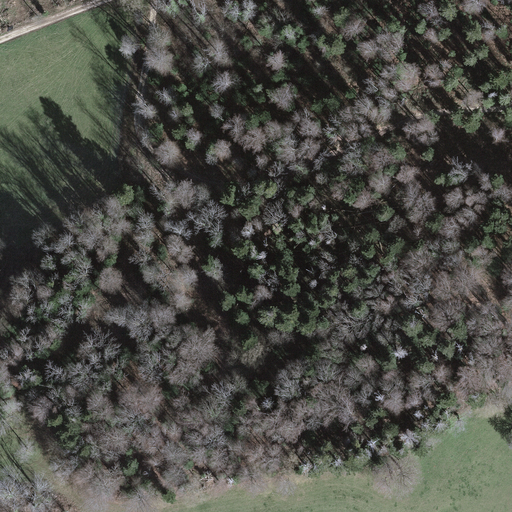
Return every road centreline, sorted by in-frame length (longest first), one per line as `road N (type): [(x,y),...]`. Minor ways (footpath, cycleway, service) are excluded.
road 1 (track): [(150,0),(138,84),(142,140),(214,183),(283,172),(416,116),(511,106)]
road 2 (track): [(0,110),(122,0)]
